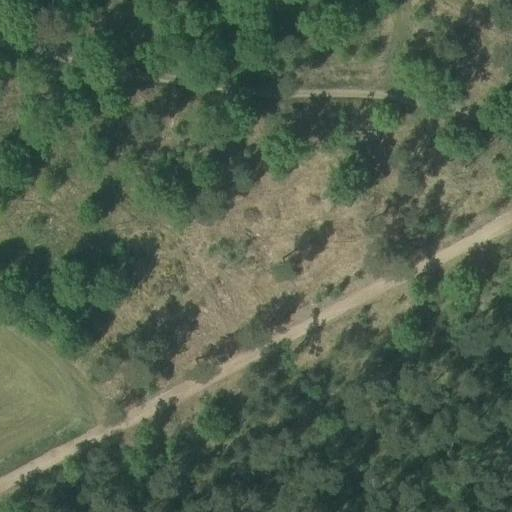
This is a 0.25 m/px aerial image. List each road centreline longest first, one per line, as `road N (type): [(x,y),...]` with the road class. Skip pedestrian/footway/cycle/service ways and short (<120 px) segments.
road 1 (track): [(0,478),(511,217)]
road 2 (track): [(511,121),(409,99),(189,79),(0,41)]
